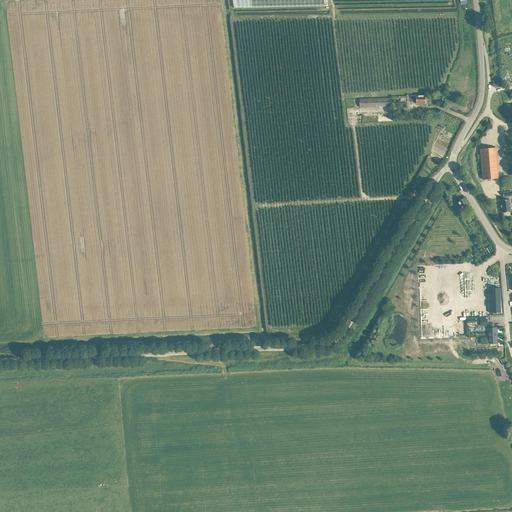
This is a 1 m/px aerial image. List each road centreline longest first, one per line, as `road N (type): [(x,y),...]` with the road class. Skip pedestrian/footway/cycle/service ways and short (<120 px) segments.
road 1 (unclassified): [(0,361),(330,344),(345,334),(450,165)]
road 2 (track): [(437,179),(405,196),(256,207)]
road 3 (tertiary): [(450,165),(481,99),(474,0)]
